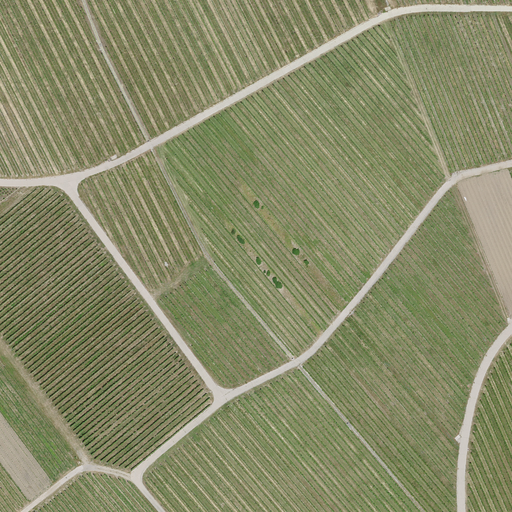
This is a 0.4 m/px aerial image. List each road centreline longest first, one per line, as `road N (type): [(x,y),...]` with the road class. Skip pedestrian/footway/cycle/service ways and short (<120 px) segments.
road 1 (track): [(21,511),(82,467),(129,475),(221,398),(309,352),(446,177),(511,162)]
road 2 (track): [(511,9),(416,6),(382,16),(88,170),(0,183)]
road 3 (track): [(61,179),(221,398)]
road 4 (track): [(511,320),(455,444),(460,511)]
